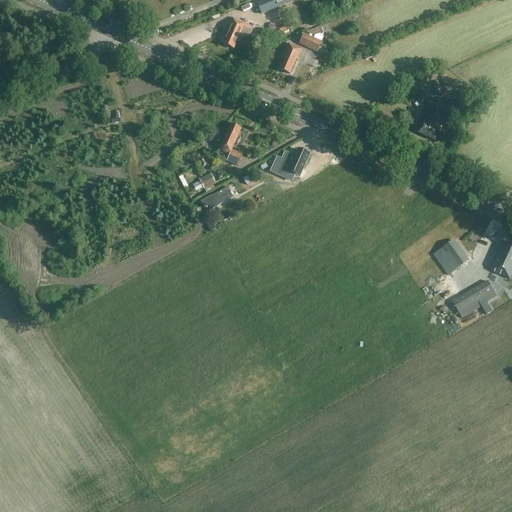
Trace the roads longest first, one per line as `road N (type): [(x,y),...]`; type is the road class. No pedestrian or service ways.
road 1 (secondary): [(511,210),(104,30)]
road 2 (tertiary): [(0,96),(83,64),(104,30)]
